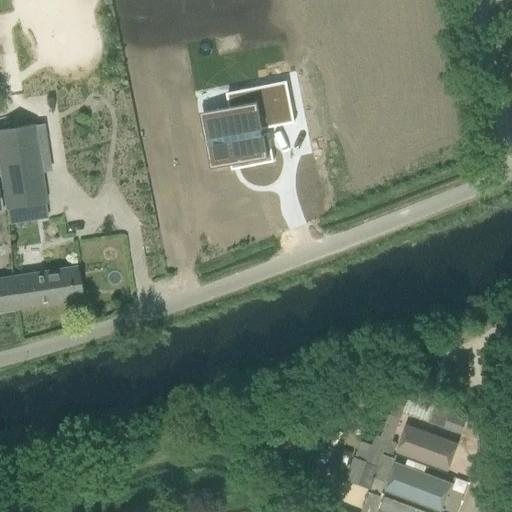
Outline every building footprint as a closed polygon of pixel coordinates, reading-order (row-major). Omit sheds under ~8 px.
[(118,0),(129,85),(155,82),(157,97),(207,91),(196,0),(118,0)] [(231,118),(201,124),(210,169),(240,163),(241,168),(273,162),(268,134),(262,135),(261,129),(294,123),(286,82),(226,94),(231,118)] [(0,129),(0,173),(5,209),(45,203),(33,124),(0,129)] [(76,267),(11,277),(16,309),(81,299),(76,267)] [(0,311),(16,309),(11,277),(0,278),(0,311)] [(371,446),(371,447),(384,452),(392,455),(397,443),(392,442),(402,413),(410,390),(399,386),(380,437),(375,435),(375,436),(372,444),(371,446)] [(410,390),(402,413),(444,429),(459,436),(466,418),(451,413),(453,406),(436,400),(410,390)] [(448,471),(458,444),(406,425),(396,453),(448,471)] [(360,441),(345,481),(358,485),(366,464),(378,468),(374,479),(385,483),(393,459),(383,455),(384,452),(371,447),(371,446),(360,441)] [(440,511),(451,485),(395,464),(385,491),(440,511)] [(360,511),(373,511),(379,497),(368,493),(360,511)] [(423,511),(384,497),(378,511),(423,511)]
